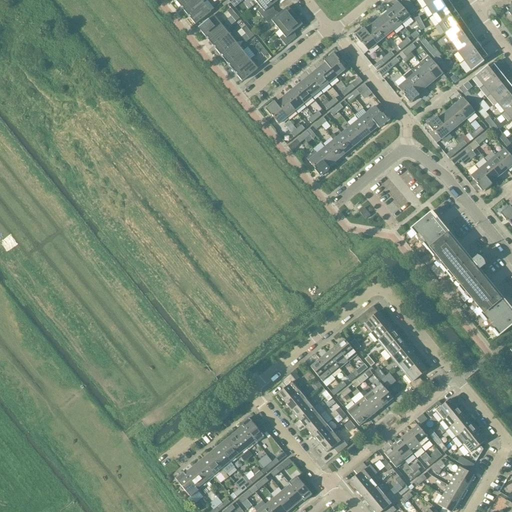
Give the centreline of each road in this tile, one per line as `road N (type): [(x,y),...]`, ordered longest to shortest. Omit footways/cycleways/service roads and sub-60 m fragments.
road 1 (residential): [(248,393),(379,283),(456,380)]
road 2 (residential): [(456,380),(507,442),(469,511)]
road 3 (residential): [(406,152),(450,183),(511,258)]
road 4 (residential): [(335,33),(405,117),(406,152)]
road 5 (residential): [(326,485),(248,393)]
